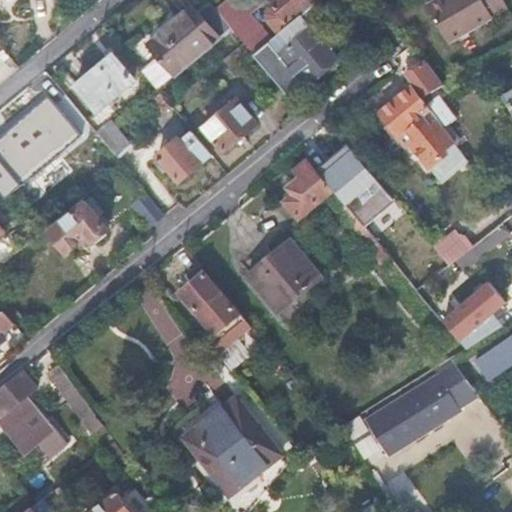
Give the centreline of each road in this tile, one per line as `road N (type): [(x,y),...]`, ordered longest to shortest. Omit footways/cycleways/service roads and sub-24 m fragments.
road 1 (residential): [(0,377),(306,128)]
road 2 (residential): [(0,95),(114,0)]
